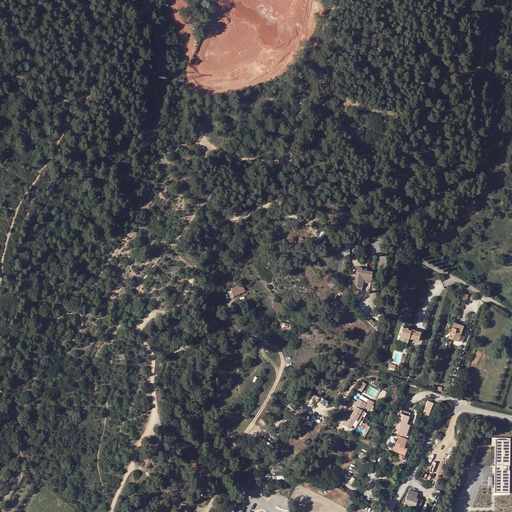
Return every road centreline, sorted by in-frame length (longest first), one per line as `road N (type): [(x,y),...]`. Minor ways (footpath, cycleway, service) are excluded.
road 1 (track): [(0,276),(17,203),(79,109),(0,73)]
road 2 (track): [(111,511),(153,416),(153,359),(140,337),(142,323)]
road 3 (track): [(463,0),(423,72),(415,104),(384,113),(344,103)]
road 4 (unclassified): [(511,419),(463,408),(442,417),(388,511)]
